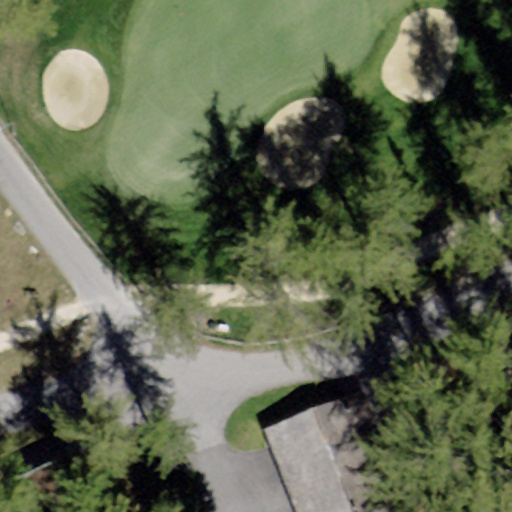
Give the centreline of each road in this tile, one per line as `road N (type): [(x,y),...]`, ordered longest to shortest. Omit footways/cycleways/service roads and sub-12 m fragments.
road 1 (residential): [(142,381),(294,353),(511,270)]
road 2 (residential): [(0,138),(142,381)]
road 3 (unknown): [(195,372),(264,511)]
road 4 (residential): [(0,430),(142,381)]
